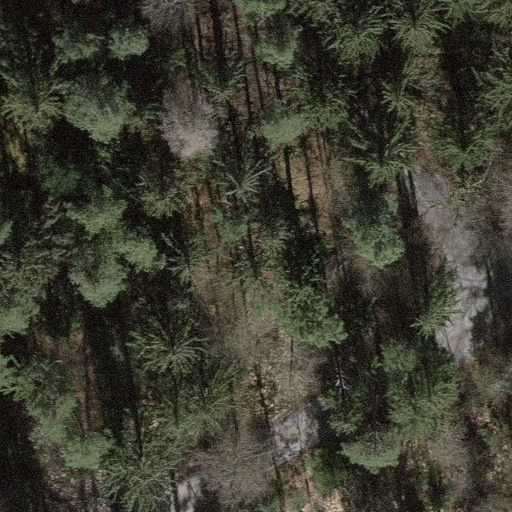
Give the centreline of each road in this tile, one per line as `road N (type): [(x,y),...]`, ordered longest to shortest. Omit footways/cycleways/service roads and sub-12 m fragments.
road 1 (track): [(511,312),(154,511)]
road 2 (track): [(511,292),(254,0)]
